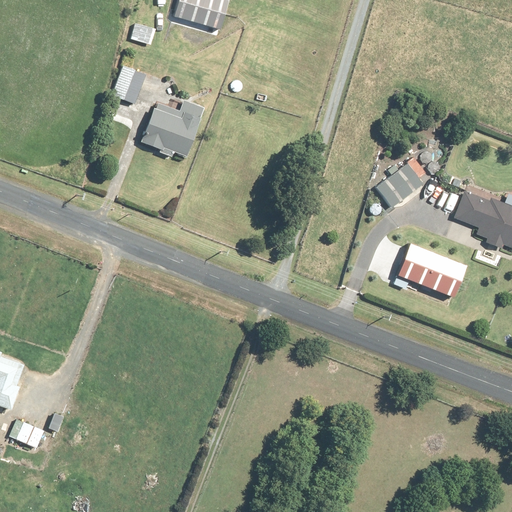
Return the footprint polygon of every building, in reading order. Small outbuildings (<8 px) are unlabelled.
[(175,2),(168,0),(137,0),(128,39),(148,44),(155,14),(171,18),(175,2)] [(133,105),(143,74),(119,66),(109,97),(133,105)] [(181,156),(197,108),(178,102),(175,110),(153,103),(151,109),(147,108),(135,143),(155,149),(155,152),(168,156),(169,153),(181,156)] [(388,210),(420,184),(403,163),(396,169),(393,165),(385,171),(388,175),(371,188),(388,210)] [(482,238),(481,242),(499,249),(501,244),(511,248),(511,201),(466,184),(463,192),(461,191),(451,218),(475,228),(473,234),(482,238)] [(11,385),(18,365),(0,359),(0,406),(7,409),(15,386),(11,385)]
